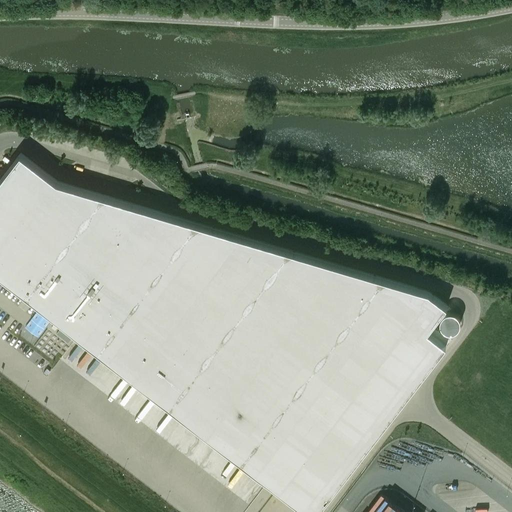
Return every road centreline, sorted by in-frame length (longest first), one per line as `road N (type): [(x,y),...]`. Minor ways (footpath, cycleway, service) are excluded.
road 1 (unclassified): [(0,16),(391,23),(511,6)]
road 2 (track): [(213,511),(0,346)]
